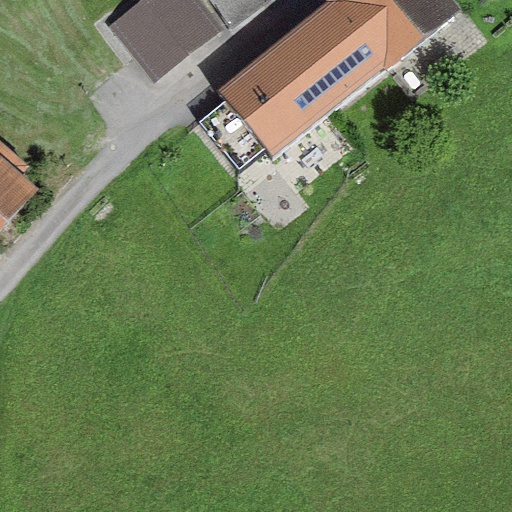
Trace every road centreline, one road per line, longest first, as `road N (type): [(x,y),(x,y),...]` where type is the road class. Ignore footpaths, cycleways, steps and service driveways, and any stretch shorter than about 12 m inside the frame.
road 1 (track): [(307,0),(127,145)]
road 2 (track): [(127,145),(0,294)]
